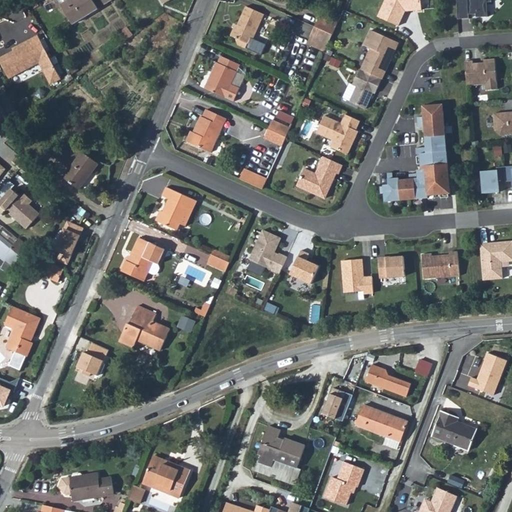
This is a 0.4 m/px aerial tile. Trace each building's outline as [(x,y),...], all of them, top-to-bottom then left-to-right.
[(87,0),(68,0),(57,7),(69,26),(94,9),(87,0)] [(97,0),(87,0),(94,9),(101,5),(97,0)] [(384,0),(377,16),(398,26),(405,11),(421,10),(420,0),(384,0)] [(455,0),(457,19),(468,18),(468,14),(475,14),(475,17),(487,16),(486,2),(491,2),(490,0),(455,0)] [(231,33),(237,35),(236,37),(238,42),(246,45),(251,36),(253,37),(265,12),(246,3),(238,22),(236,21),(231,33)] [(314,24),(331,32),(335,22),(318,15),(314,24)] [(310,33),(327,41),(331,32),(314,24),(310,33)] [(393,54),(398,42),(371,29),(364,45),(371,48),(361,69),(382,78),(391,57),(390,57),(392,53),(393,54)] [(17,52),(5,61),(18,79),(43,62),(51,56),(37,36),(27,42),(29,44),(17,52)] [(16,50),(17,52),(29,44),(27,42),(16,50)] [(205,85),(234,97),(240,84),(231,80),(240,60),(221,52),(218,59),(217,59),(205,85)] [(43,62),(50,71),(58,66),(51,56),(43,62)] [(472,60),(464,61),(466,85),(485,84),(485,90),(497,89),(494,59),(483,60),(483,63),(472,63),(472,60)] [(58,66),(50,71),(48,72),(56,83),(65,76),(58,66)] [(375,93),(382,78),(361,69),(360,68),(359,68),(352,84),(356,86),(349,101),(365,108),(373,92),(375,93)] [(0,99),(0,117),(12,107),(5,96),(0,99)] [(440,104),(423,105),(424,116),(417,117),(418,124),(424,124),(426,147),(416,148),(416,152),(419,152),(421,167),(417,168),(417,172),(408,173),(408,178),(399,179),(399,175),(393,176),(393,170),(385,170),(386,182),(381,182),(382,184),(378,184),(379,192),(383,192),(384,200),(426,196),(426,193),(448,191),(440,104)] [(188,138),(213,149),(228,115),(208,106),(204,114),(202,113),(195,129),(193,128),(188,138)] [(511,133),(511,111),(508,112),(508,111),(492,113),(494,130),(499,134),(511,133)] [(356,129),(360,120),(345,113),(342,122),(325,114),(317,131),(334,139),(331,145),(348,153),(353,143),(352,140),(353,136),(355,137),(358,130),(356,129)] [(269,124),(287,132),(291,123),(273,115),(269,124)] [(265,133),(284,141),(287,132),(269,124),(265,133)] [(69,173),(85,186),(105,161),(89,149),(87,151),(76,142),(65,155),(76,164),(69,173)] [(339,173),(343,164),(324,155),(316,172),(305,167),(297,184),(325,197),(331,183),(329,182),(330,180),(333,179),(337,172),(339,173)] [(503,165),(504,180),(511,179),(511,166),(511,167),(511,164),(503,165)] [(504,180),(503,165),(495,165),(495,168),(481,169),(482,192),(498,190),(497,180),(504,180)] [(243,175),(247,177),(252,167),(247,166),(243,175)] [(247,177),(264,184),(269,175),(252,167),(247,177)] [(47,178),(37,170),(28,181),(37,190),(47,178)] [(160,217),(181,226),(184,220),(189,222),(200,197),(168,183),(164,193),(171,197),(166,208),(164,207),(160,217)] [(18,199),(8,191),(0,201),(0,211),(4,215),(5,214),(26,230),(38,214),(26,206),(30,202),(21,195),(18,199)] [(60,257),(68,261),(84,227),(71,221),(66,230),(63,228),(51,241),(58,247),(64,250),(60,257)] [(281,272),(288,254),(280,250),(280,252),(279,253),(275,251),(276,250),(282,235),(264,227),(251,257),(273,267),(273,268),(281,272)] [(126,268),(149,277),(153,268),(159,270),(161,269),(163,264),(163,261),(169,246),(144,235),(133,258),(131,257),(126,268)] [(24,259),(32,249),(16,237),(10,245),(0,237),(0,255),(4,259),(0,266),(0,268),(7,272),(13,261),(18,254),(24,259)] [(489,241),(479,241),(482,272),(483,278),(502,276),(501,260),(511,258),(511,241),(511,239),(497,240),(495,242),(490,243),(489,241)] [(43,249),(60,257),(64,250),(58,247),(51,241),(43,249)] [(205,262),(209,251),(188,243),(184,254),(205,262)] [(217,251),(233,258),(235,254),(219,246),(217,251)] [(310,252),(302,248),(291,272),(312,282),(320,264),(307,258),(310,252)] [(431,252),(421,252),(423,277),(459,274),(458,264),(457,249),(449,250),(449,253),(442,253),(441,255),(437,255),(435,254),(432,254),(431,252)] [(217,251),(215,250),(211,259),(229,267),(233,258),(217,251)] [(404,255),(378,256),(380,276),(405,274),(404,255)] [(36,268),(59,280),(65,267),(41,256),(36,268)] [(364,291),(374,290),(373,281),(372,275),(364,275),(362,257),(342,258),(345,291),(364,289),(364,291)] [(288,285),(282,305),(293,308),(299,288),(288,285)] [(203,311),(209,313),(214,302),(208,299),(205,306),(203,311)] [(124,338),(138,344),(141,336),(169,348),(179,327),(158,318),(161,311),(142,303),(134,321),(132,320),(124,338)] [(3,327),(14,331),(7,347),(14,350),(8,365),(21,370),(34,343),(31,341),(41,318),(13,305),(3,327)] [(179,326),(192,331),(197,319),(183,314),(179,326)] [(472,376),(469,384),(494,394),(508,359),(489,352),(478,378),(472,376)] [(103,362),(82,353),(76,369),(98,377),(103,362)] [(373,363),(367,381),(408,395),(413,382),(391,374),(387,368),(373,363)] [(0,406),(2,408),(10,391),(13,392),(18,379),(11,382),(0,378),(0,406)] [(328,413),(345,419),(355,392),(339,386),(328,413)] [(357,423),(401,440),(408,421),(365,404),(357,423)] [(432,437),(469,450),(476,428),(456,421),(458,418),(440,412),(432,437)] [(264,442),(269,444),(265,452),(278,457),(280,451),(303,460),(311,438),(290,430),(289,434),(282,431),(284,425),(272,421),(264,442)] [(150,459),(178,468),(180,462),(152,454),(150,459)] [(143,482),(155,486),(156,482),(172,487),(171,491),(182,494),(191,466),(180,462),(178,468),(150,459),(143,482)] [(363,467),(343,460),(337,477),(330,475),(323,495),(346,503),(353,484),(356,485),(363,467)] [(61,475),(58,483),(63,490),(70,489),(71,498),(114,492),(111,474),(99,476),(98,470),(81,472),(79,470),(72,471),(70,474),(61,475)] [(466,479),(451,473),(448,481),(462,487),(466,479)] [(129,495),(139,499),(143,485),(134,482),(129,495)] [(155,486),(171,491),(172,487),(156,482),(155,486)] [(149,495),(147,501),(171,511),(177,497),(149,485),(145,494),(149,495)] [(449,511),(457,495),(438,487),(432,501),(429,502),(424,500),(419,511),(449,511)] [(285,511),(271,507),(270,510),(269,511),(306,511),(308,508),(290,502),(286,511),(285,511)] [(63,511),(65,508),(41,503),(39,511),(37,511),(63,511)]
